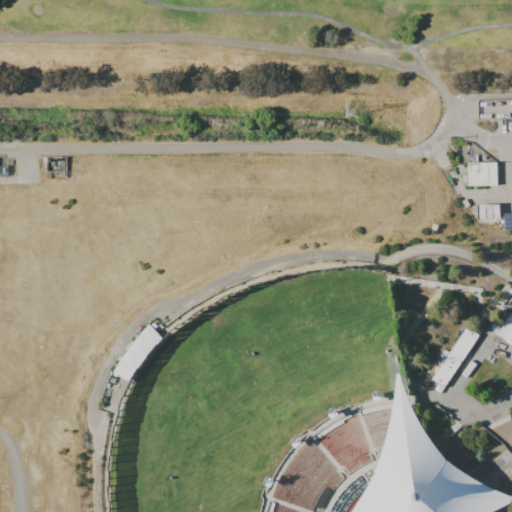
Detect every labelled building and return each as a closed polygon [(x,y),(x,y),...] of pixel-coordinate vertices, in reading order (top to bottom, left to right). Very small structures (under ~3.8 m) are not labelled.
[(466,161),(495,161),(496,184),(467,185),(466,161)] [(476,204),(498,203),(499,218),(477,219),(476,204)] [(503,228),(511,227),(511,211),(503,212),(503,228)] [(510,311),(511,312),(511,344),(494,332),(496,329),(497,330),(510,311)] [(161,337),(153,328),(156,325),(153,321),(149,324),(148,323),(142,329),(136,336),(131,343),(126,349),(123,353),(121,356),(116,364),(112,371),(113,372),(112,373),(115,375),(116,374),(129,380),(137,367),(146,354),(156,342),(161,337)] [(465,325),(478,334),(439,392),(433,388),(437,382),(430,378),(465,325)] [(351,511),(353,510),(363,494),(374,476),(381,452),(388,427),(393,402),(395,382),(395,372),(395,361),(398,372),(401,381),(408,400),(418,421),(432,441),(446,458),(458,468),(473,478),(489,487),(505,493),(511,495),(511,499),(511,500),(503,504),(487,511),(351,511)] [(511,386),(511,384),(502,362),(479,371),(489,396),(511,386)]
